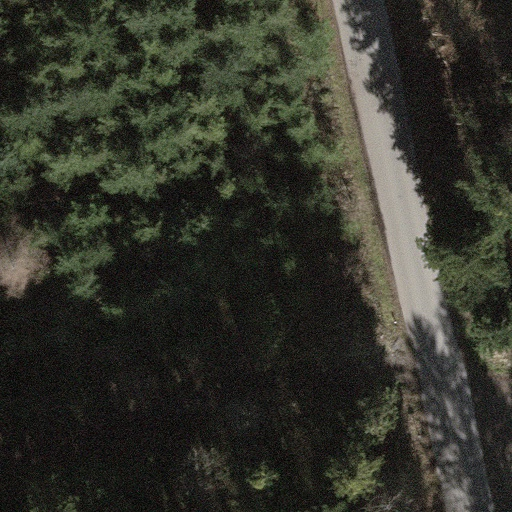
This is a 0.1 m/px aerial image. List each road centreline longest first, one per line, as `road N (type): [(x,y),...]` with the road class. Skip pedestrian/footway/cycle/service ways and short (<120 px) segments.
road 1 (residential): [(466,511),(348,0)]
road 2 (track): [(0,460),(434,362),(511,365)]
